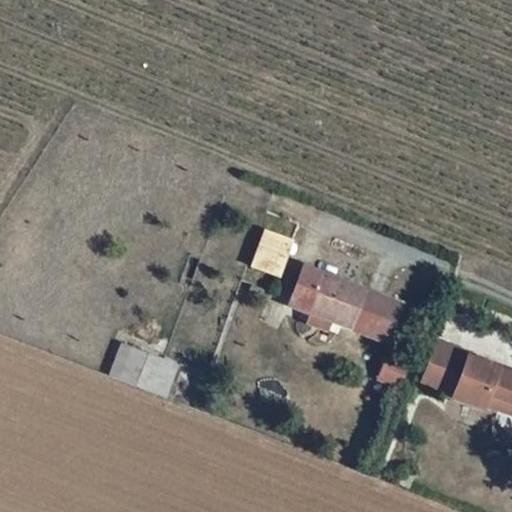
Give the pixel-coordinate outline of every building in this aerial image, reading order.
[(265,231),(251,266),(278,276),(292,242),(265,231)] [(304,267),(290,306),(311,314),(333,322),(388,343),(402,305),(304,267)] [(333,322),(311,314),(306,328),(328,336),(333,322)] [(438,340),(421,386),(480,409),(481,404),(500,411),(502,407),(511,410),(511,372),(468,356),(470,352),(438,340)] [(121,345),(109,376),(165,397),(177,367),(121,345)] [(393,363),(384,359),(373,384),(382,388),(393,363)] [(405,368),(393,363),(382,388),(394,393),(405,368)] [(405,469),(399,484),(408,488),(414,473),(405,469)]
